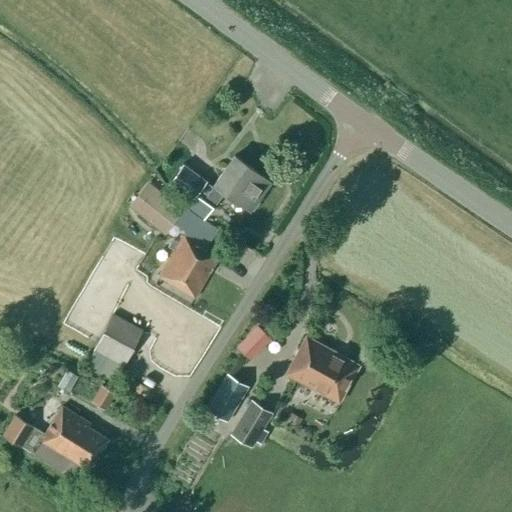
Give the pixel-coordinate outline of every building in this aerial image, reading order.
[(204,219),(223,193),(236,202),(249,212),(271,183),(257,173),(233,156),(213,186),(212,188),(205,182),(182,165),(166,186),(189,202),(186,206),(204,219)] [(145,198),(131,222),(165,243),(179,219),(145,198)] [(218,257),(183,236),(158,276),(194,298),(211,269),(218,257)] [(141,329),(111,313),(92,349),(122,365),(141,329)] [(250,354),(274,332),(260,318),(237,340),(250,354)] [(285,373),(338,402),(358,365),(305,336),(285,373)] [(57,386),(68,392),(77,377),(67,371),(57,386)] [(247,386),(227,374),(206,409),(227,421),(247,386)] [(90,400),(105,409),(114,393),(100,384),(90,400)] [(272,413),(250,400),(229,434),(251,448),(272,413)] [(88,426),(90,423),(62,405),(44,433),(33,425),(15,414),(2,434),(20,445),(22,442),(34,450),(33,452),(80,482),(89,469),(108,439),(88,426)]
